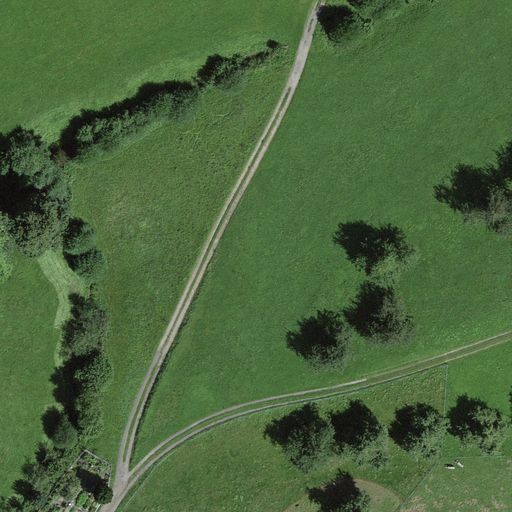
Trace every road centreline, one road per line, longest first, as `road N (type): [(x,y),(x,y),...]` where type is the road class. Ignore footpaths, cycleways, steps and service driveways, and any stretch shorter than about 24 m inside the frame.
road 1 (track): [(323,0),(274,127),(157,371),(123,488)]
road 2 (track): [(511,343),(217,424),(123,488),(108,511)]
